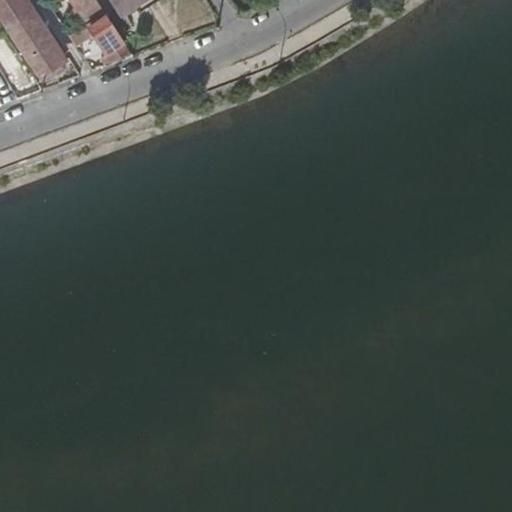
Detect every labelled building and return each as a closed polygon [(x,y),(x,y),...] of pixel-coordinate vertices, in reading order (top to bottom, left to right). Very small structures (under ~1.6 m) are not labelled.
[(28,0),(0,0),(0,16),(40,79),(62,64),(52,49),(58,45),(28,0)] [(70,0),(84,20),(101,9),(95,0),(70,0)] [(111,0),(122,15),(144,0),(111,0)] [(246,0),(240,0),(232,5),(239,15),(245,16),(254,11),(246,0)] [(107,56),(117,51),(125,47),(108,20),(90,31),(107,56)] [(125,47),(117,51),(125,61),(133,58),(125,47)]
